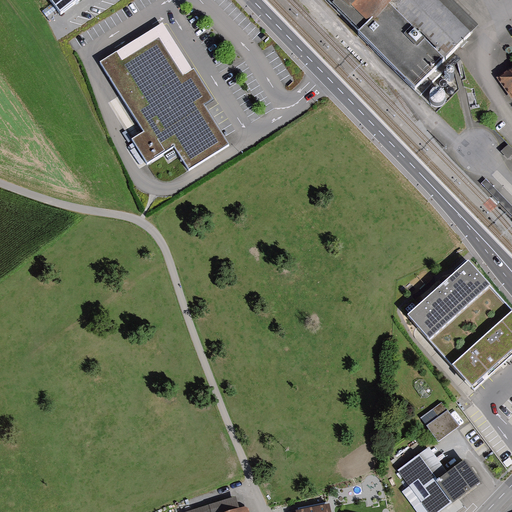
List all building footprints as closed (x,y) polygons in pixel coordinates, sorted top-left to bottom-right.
[(57,0),(69,15),(89,0),(57,0)] [(403,0),(334,0),(369,34),(403,0)] [(477,36),(440,0),(403,0),(369,34),(424,89),(477,36)] [(163,24),(115,54),(122,63),(160,40),(164,46),(182,75),(192,70),(163,24)] [(189,173),(229,147),(204,108),(213,103),(192,70),(182,75),(164,46),(160,40),(122,63),(115,54),(99,64),(144,134),(132,141),(147,166),(174,149),(189,173)] [(511,70),(502,78),(511,92),(511,70)] [(511,206),(488,181),(483,186),(511,216),(511,206)] [(511,311),(469,264),(408,319),(475,393),(511,359),(511,311)] [(427,427),(438,442),(457,429),(447,414),(427,427)] [(427,454),(401,473),(429,511),(443,511),(480,485),(466,465),(446,480),(427,454)] [(247,511),(245,511),(241,511),(238,500),(199,511),(247,511)]
